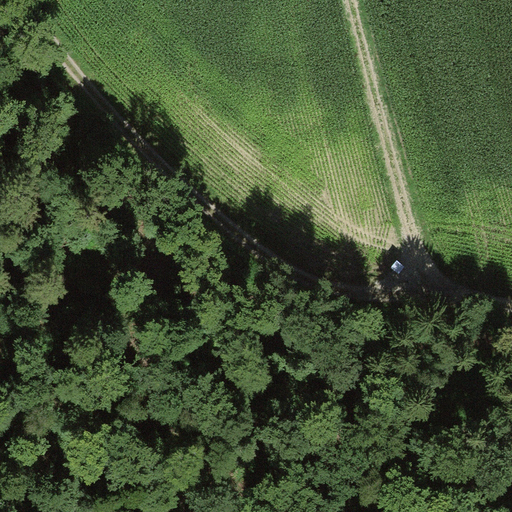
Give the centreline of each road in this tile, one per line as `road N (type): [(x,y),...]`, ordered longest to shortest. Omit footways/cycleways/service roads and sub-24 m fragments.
road 1 (track): [(403,315),(306,289),(243,250),(116,133),(30,29),(16,0)]
road 2 (track): [(346,0),(405,240),(403,315)]
